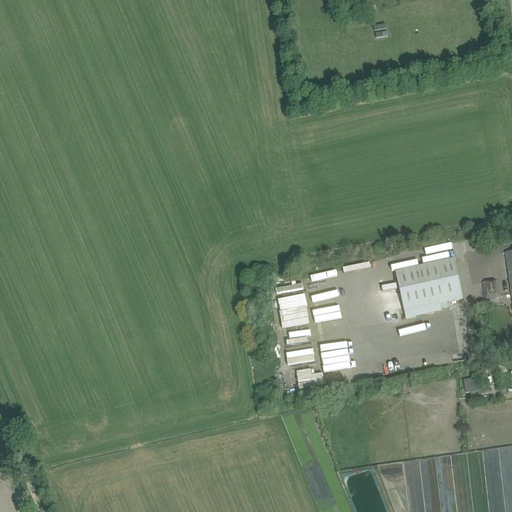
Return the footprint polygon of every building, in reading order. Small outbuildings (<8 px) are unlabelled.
[(374,26),(376,38),(387,36),(385,24),(374,26)] [(420,249),(421,255),(447,249),(446,243),(420,249)] [(454,260),(444,262),(396,273),(406,320),(416,317),(414,310),(463,299),(454,260)] [(302,273),(303,288),(307,287),(309,309),(336,306),(332,270),(302,273)] [(485,300),(490,301),(497,300),(500,297),(498,281),(482,283),(485,300)] [(299,287),(271,292),(282,349),(306,345),(304,332),(300,333),(297,321),(296,317),(300,316),(299,312),(304,312),(299,287)] [(384,294),(387,310),(401,307),(397,291),(384,294)] [(395,334),(422,329),(420,321),(394,327),(395,334)] [(314,352),(341,350),(340,334),(313,337),(314,352)] [(287,367),(297,366),(300,386),(309,385),(309,390),(336,386),(335,381),(329,382),(326,361),(315,363),(314,357),(296,359),(295,351),(285,352),(287,367)] [(466,394),(469,393),(478,392),(476,380),(464,382),(466,393),(466,394)]
